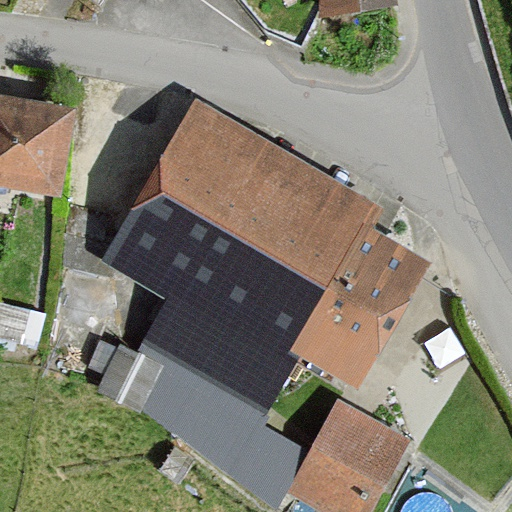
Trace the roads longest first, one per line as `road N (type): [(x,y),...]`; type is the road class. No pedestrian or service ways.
road 1 (residential): [(485,160),(220,73)]
road 2 (residential): [(220,73),(0,41)]
road 3 (residential): [(485,160),(442,0)]
